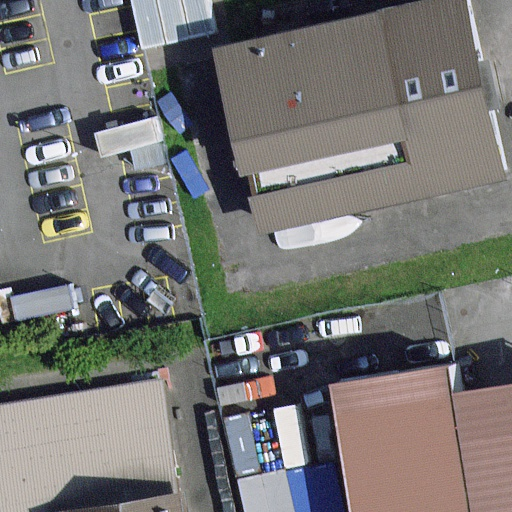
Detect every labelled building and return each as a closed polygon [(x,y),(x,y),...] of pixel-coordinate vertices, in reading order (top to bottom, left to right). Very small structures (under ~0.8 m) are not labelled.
[(138,0),(147,36),(221,20),(216,0),(138,0)] [(242,52),(278,218),(504,169),(468,3),(242,52)] [(373,511),(483,511),(464,394),(460,364),(352,381),(373,511)] [(185,511),(165,373),(0,397),(0,511),(185,511)] [(511,511),(511,385),(464,394),(483,511),(511,511)] [(299,511),(290,467),(242,478),(249,511),(299,511)]
